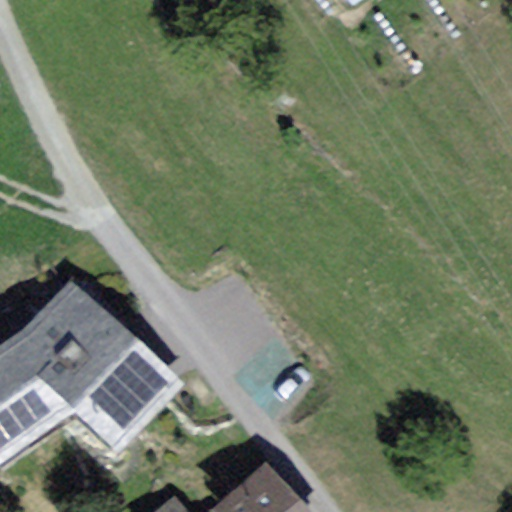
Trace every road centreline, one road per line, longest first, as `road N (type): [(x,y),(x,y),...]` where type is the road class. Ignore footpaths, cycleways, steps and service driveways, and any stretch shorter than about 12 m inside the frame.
road 1 (unclassified): [(322,511),(133,267)]
road 2 (track): [(0,16),(133,267)]
